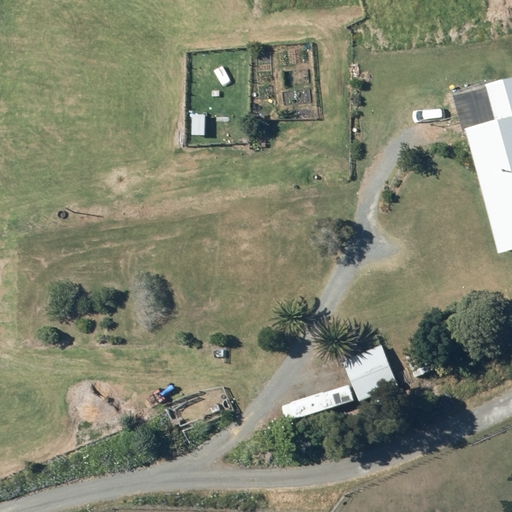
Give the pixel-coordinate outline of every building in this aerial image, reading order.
[(511,86),(463,99),(472,134),(477,133),(510,256),(511,255),(511,86)] [(210,116),(195,116),(196,137),(210,137),(210,116)] [(167,127),(166,146),(186,147),(187,128),(167,127)] [(386,347),(349,362),(366,402),(403,387),(386,347)] [(426,350),(411,357),(420,379),(436,372),(426,350)] [(352,386),(286,412),(294,431),(359,405),(352,386)]
